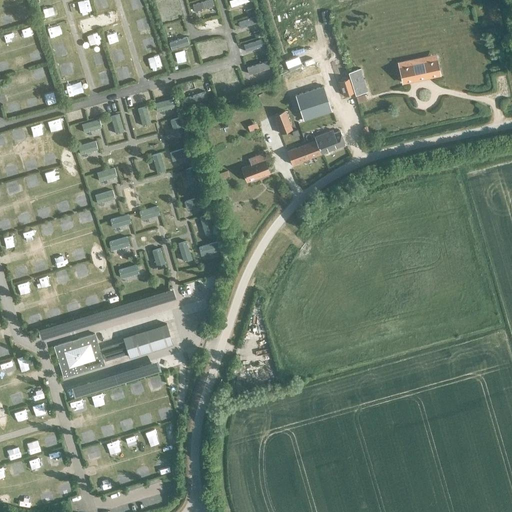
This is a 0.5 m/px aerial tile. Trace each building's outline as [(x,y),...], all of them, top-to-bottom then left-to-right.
[(213,0),(204,0),(193,4),(194,11),(215,5),(213,0)] [(166,22),(180,17),(179,12),(164,16),(166,22)] [(239,21),(241,28),(257,23),(255,16),(239,21)] [(171,49),(189,44),(187,37),(169,42),(171,49)] [(243,44),(246,51),(264,46),(261,38),(243,44)] [(402,82),(439,74),(436,59),(423,62),(424,69),(414,71),(412,64),(399,67),(402,82)] [(247,67),(249,74),(270,68),(268,61),(247,67)] [(349,72),(356,95),(368,91),(360,69),(349,72)] [(343,95),(353,92),(349,78),(339,81),(343,95)] [(216,88),(217,95),(239,89),(237,82),(216,88)] [(323,86),(295,95),(303,120),(331,111),(323,86)] [(187,104),(208,98),(206,91),(185,98),(187,104)] [(157,111),(175,107),(172,98),(155,103),(157,111)] [(137,108),(142,126),(151,123),(146,106),(137,108)] [(285,112),(274,116),(280,134),(292,130),(285,112)] [(110,116),(116,133),(124,131),(119,113),(110,116)] [(175,138),(184,135),(178,117),(170,120),(175,138)] [(84,132),(101,127),(99,119),(82,124),(84,132)] [(321,152),(346,143),(341,130),(316,140),(321,152)] [(80,154),(98,149),(96,140),(78,145),(80,154)] [(292,163),(321,152),(316,140),(287,151),(292,163)] [(170,152),(172,161),(190,155),(188,147),(170,152)] [(152,155),(157,173),(166,170),(160,153),(152,155)] [(270,173),(262,153),(249,158),(251,163),(242,167),(247,181),(270,173)] [(194,166),(185,168),(191,189),(200,186),(194,166)] [(99,181),(117,176),(114,167),(97,172),(99,181)] [(218,175),(220,180),(229,177),(227,172),(218,175)] [(97,203),(115,198),(113,190),(95,195),(97,203)] [(186,210),(205,204),(203,196),(184,201),(186,210)] [(141,220),(160,214),(158,206),(139,211),(141,220)] [(112,228),(131,222),(129,214),(110,219),(112,228)] [(208,214),(200,216),(205,235),(214,232),(208,214)] [(111,250),(130,245),(128,236),(109,242),(111,250)] [(184,261),(192,259),(186,240),(178,243),(184,261)] [(218,241),(199,246),(201,255),(220,250),(218,241)] [(158,269),(166,266),(160,247),(152,250),(158,269)] [(120,278),(140,273),(137,264),(118,269),(120,278)] [(123,337),(124,340),(100,347),(105,360),(128,353),(129,357),(172,343),(166,323),(123,337)] [(61,344),(54,346),(60,366),(65,364),(66,368),(61,369),(64,377),(70,375),(104,364),(104,363),(95,333),(77,339),(78,341),(72,342),(71,340),(71,341),(61,344)]
